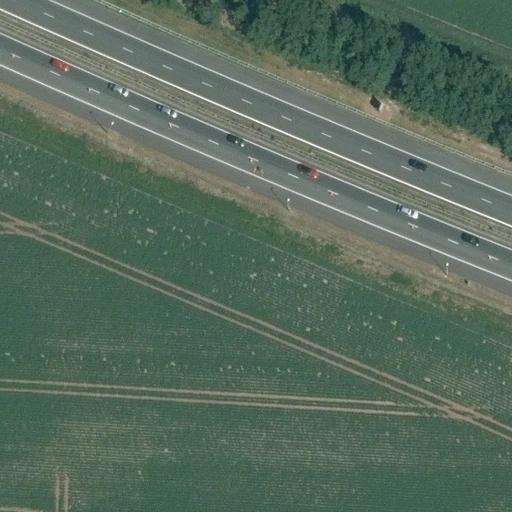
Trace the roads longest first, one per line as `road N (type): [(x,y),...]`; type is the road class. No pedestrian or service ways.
road 1 (motorway): [(0,51),(511,266)]
road 2 (motorway): [(511,211),(10,0)]
